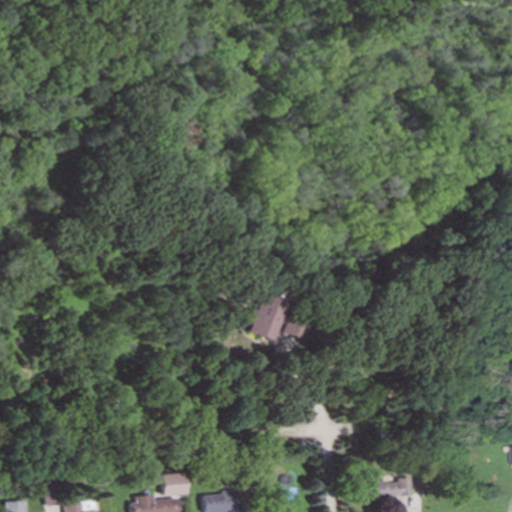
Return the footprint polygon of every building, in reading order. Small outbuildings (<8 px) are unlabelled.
[(274,340),(286,292),(260,285),(247,334),(274,340)] [(300,340),(305,324),(285,317),(279,333),(300,340)] [(184,472),(160,475),(163,497),(187,494),(184,472)] [(412,497),(411,479),(359,481),(360,499),(412,497)] [(236,492),(202,494),(203,511),(225,511),(225,510),(237,510),(236,492)] [(177,511),(177,499),(153,500),(153,495),(135,496),(135,502),(129,503),(130,511),(177,511)] [(25,511),(25,501),(3,502),(2,511),(25,511)] [(95,511),(95,502),(64,503),(64,511),(95,511)]
